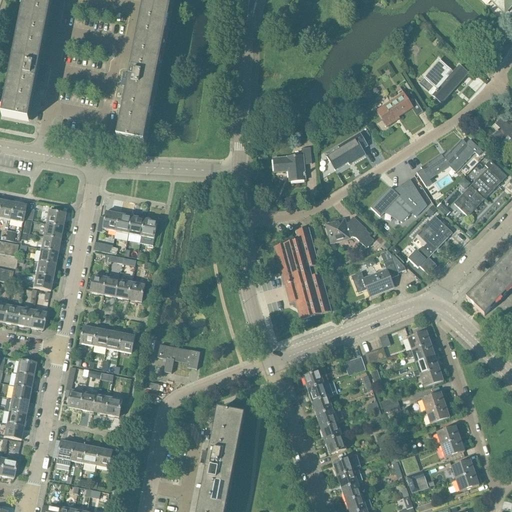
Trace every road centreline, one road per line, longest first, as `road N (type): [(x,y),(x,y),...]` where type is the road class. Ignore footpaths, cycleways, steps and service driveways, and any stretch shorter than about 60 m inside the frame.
road 1 (residential): [(238,220),(319,208),(492,87)]
road 2 (residential): [(146,511),(170,405),(269,362)]
road 3 (residential): [(503,492),(486,472),(439,335),(452,317)]
road 4 (residential): [(59,350),(97,164)]
road 5 (tertiary): [(435,305),(269,362)]
road 6 (tertiary): [(239,172),(249,0)]
road 7 (residential): [(321,511),(269,362)]
road 8 (residential): [(94,0),(134,7),(104,119)]
road 9 (residential): [(30,498),(59,350)]
road 10 (tertiary): [(269,362),(238,220)]
road 11 (residential): [(239,172),(97,164)]
